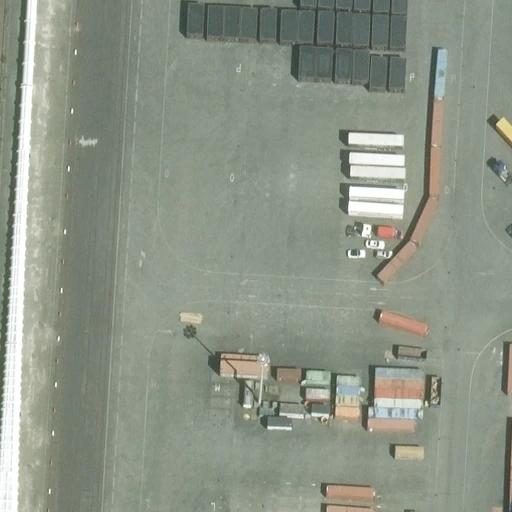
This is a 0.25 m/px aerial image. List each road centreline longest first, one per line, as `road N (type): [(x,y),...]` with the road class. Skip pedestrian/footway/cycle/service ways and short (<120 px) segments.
road 1 (unknown): [(477,0),(451,307)]
road 2 (unknown): [(451,307),(145,282)]
road 3 (unknown): [(145,282),(156,0)]
road 4 (unknown): [(132,511),(145,282)]
road 5 (unknown): [(451,307),(440,511)]
